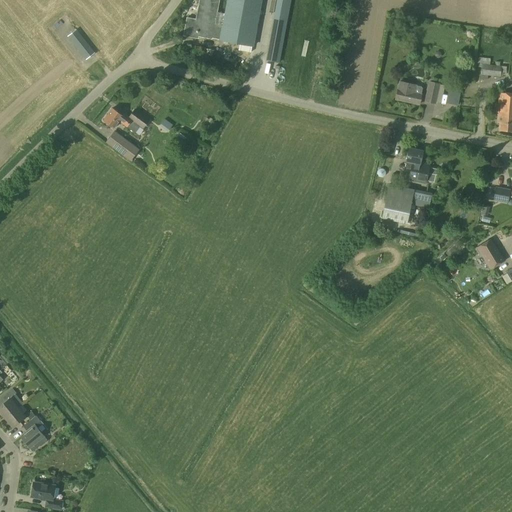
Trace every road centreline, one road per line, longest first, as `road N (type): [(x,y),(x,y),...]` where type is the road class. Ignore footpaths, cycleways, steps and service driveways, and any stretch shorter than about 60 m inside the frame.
road 1 (unclassified): [(511,147),(130,61)]
road 2 (unclassified): [(0,187),(130,61)]
